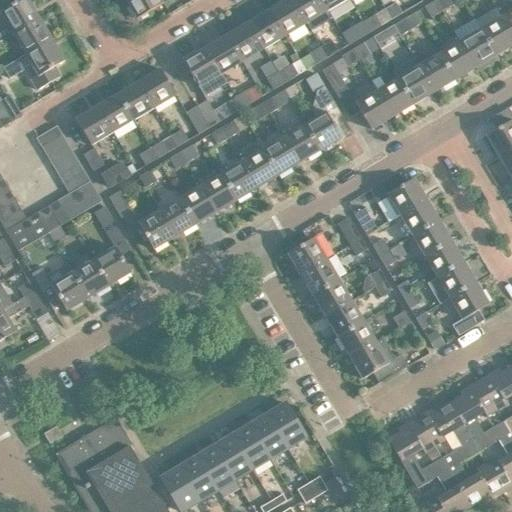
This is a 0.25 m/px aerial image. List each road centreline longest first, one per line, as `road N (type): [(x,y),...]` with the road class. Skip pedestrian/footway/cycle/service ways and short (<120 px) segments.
road 1 (residential): [(511,327),(353,419),(245,244)]
road 2 (residential): [(0,390),(245,244)]
road 3 (residential): [(245,244),(421,140)]
road 4 (residential): [(421,140),(499,274),(511,277)]
